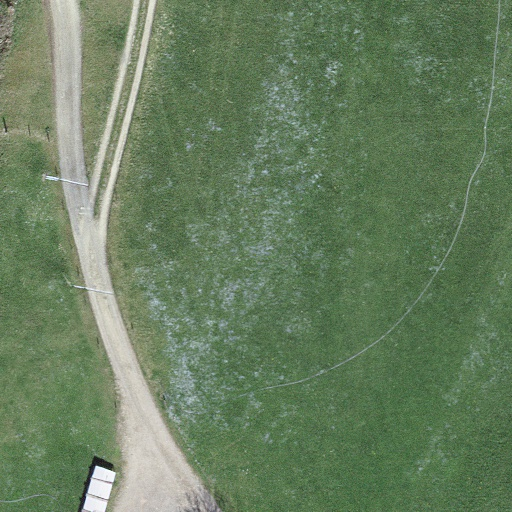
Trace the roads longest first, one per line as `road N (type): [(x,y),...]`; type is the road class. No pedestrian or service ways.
road 1 (track): [(63,0),(88,246),(117,338),(202,511)]
road 2 (track): [(88,246),(143,0)]
